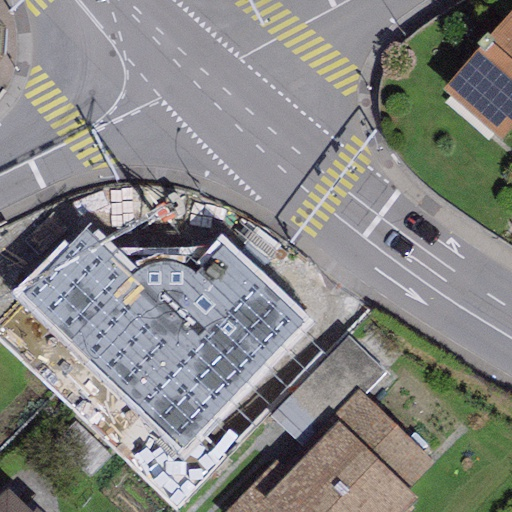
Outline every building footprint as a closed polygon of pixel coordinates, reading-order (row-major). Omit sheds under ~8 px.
[(511,136),(511,14),(441,97),(499,147),(510,135),(511,136)] [(203,258),(142,320),(228,406),(302,332),(240,270),(228,282),(203,258)] [(385,375),(348,340),(292,400),(325,430),(331,423),(359,394),(363,398),(385,375)] [(77,356),(46,387),(112,451),(143,420),(77,356)] [(260,480),(228,511),(411,511),(418,505),(406,492),(432,466),(363,398),(359,394),(331,423),(337,429),(273,493),(260,480)] [(74,427),(55,448),(91,480),(110,459),(74,427)] [(0,511),(25,511),(6,493),(0,499),(0,511)]
